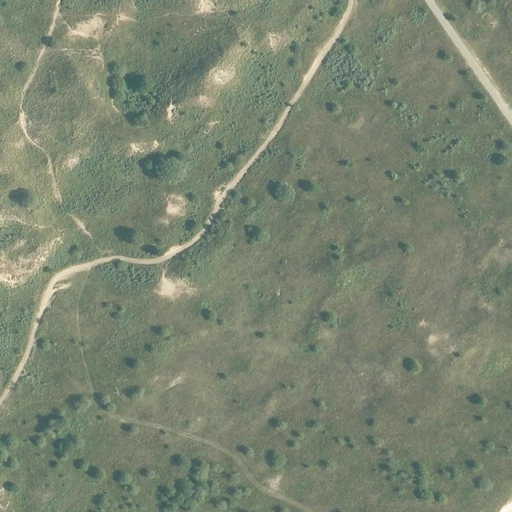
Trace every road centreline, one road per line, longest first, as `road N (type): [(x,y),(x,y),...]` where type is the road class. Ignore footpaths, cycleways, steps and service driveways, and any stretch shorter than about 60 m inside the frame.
road 1 (unknown): [(354,0),(292,104),(184,252),(108,256),(60,271),(45,293),(28,357),(0,403)]
road 2 (track): [(511,120),(428,0)]
